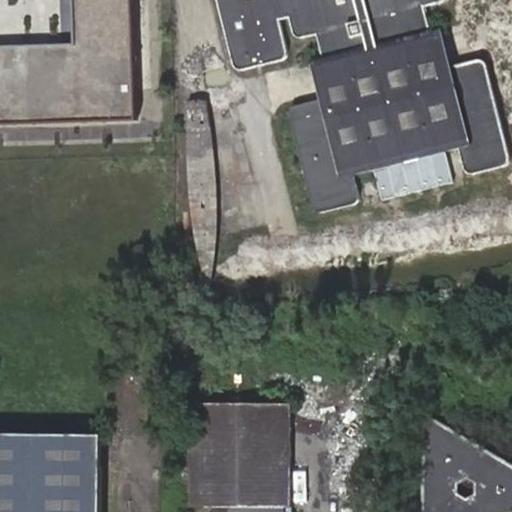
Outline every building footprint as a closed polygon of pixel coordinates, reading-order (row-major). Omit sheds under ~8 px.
[(0,121),(139,117),(135,0),(77,0),(79,43),(0,45),(0,121)] [(354,176),(460,151),(465,169),(465,170),(466,170),(466,171),(467,172),(467,173),(468,173),(469,174),(470,174),(471,174),(472,175),(473,175),(474,175),(475,175),(476,175),(504,168),(505,168),(505,167),(506,167),(507,167),(507,166),(508,166),(508,165),(508,164),(509,164),(509,163),(510,162),(510,161),(511,160),(511,158),(510,157),(488,67),(488,66),(487,66),(487,65),(486,65),(486,63),(485,63),(484,62),(483,62),(482,61),(481,61),(480,61),(479,61),(478,61),(449,68),(448,63),(444,46),(440,30),(432,32),(426,8),(445,4),(446,4),(446,3),(447,3),(447,2),(448,2),(449,2),(449,1),(449,0),(218,0),(235,66),(235,67),(235,68),(236,69),(237,69),(238,70),(238,71),(239,71),(240,71),(241,71),(242,71),(243,71),(244,71),(282,61),(283,61),(284,60),(285,60),(285,59),(286,59),(286,58),(287,57),(287,56),(288,56),(288,55),(288,54),(288,53),(287,53),(287,52),(280,21),(290,18),(295,34),(295,35),(295,36),(296,36),(296,37),(297,38),(298,38),(299,39),(300,39),(301,40),(302,40),(303,39),(304,39),(318,35),(324,59),(316,61),(321,79),(325,95),(326,100),(298,107),(297,107),(296,107),(295,108),(294,109),(293,109),(292,110),(292,111),(291,112),(291,113),(291,114),(291,115),(291,116),(291,117),(313,207),(314,208),(314,209),(315,210),(315,211),(316,211),(317,212),(318,213),(319,213),(320,213),(321,213),(322,213),(323,213),(324,213),(352,206),(353,206),(354,206),(355,205),(356,204),(357,204),(358,203),(359,202),(359,201),(359,200),(359,199),(360,199),(360,198),(360,197),(360,196),(359,195),(354,176)] [(192,508),(197,507),(197,511),(285,511),(285,509),(292,508),(293,405),(192,404),(192,508)] [(508,511),(511,510),(511,471),(441,430),(430,435),(429,511),(508,511)] [(0,511),(102,511),(103,467),(103,436),(0,435),(0,511)]
